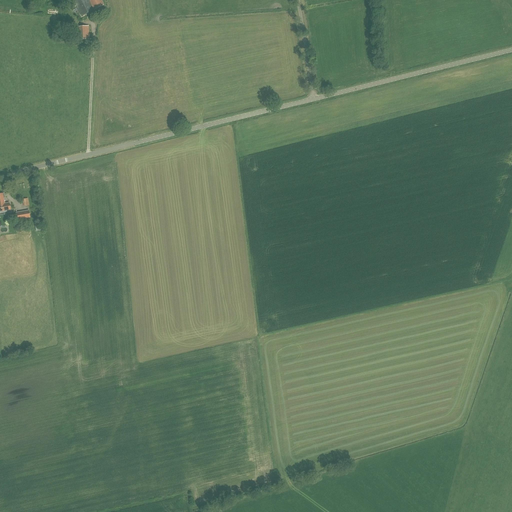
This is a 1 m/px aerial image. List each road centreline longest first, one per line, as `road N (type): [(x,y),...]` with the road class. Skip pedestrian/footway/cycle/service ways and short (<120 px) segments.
road 1 (unclassified): [(0,177),(511,50)]
road 2 (track): [(511,298),(438,511)]
